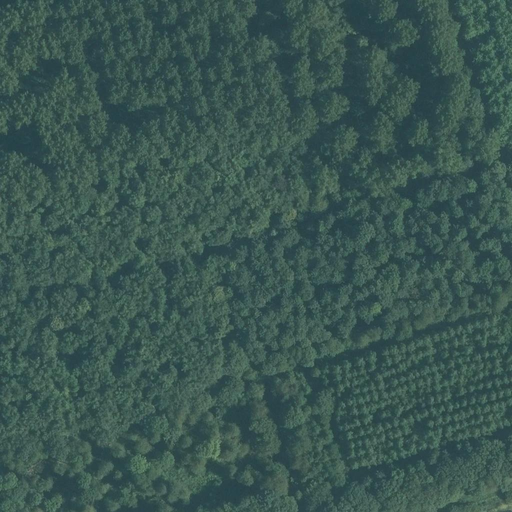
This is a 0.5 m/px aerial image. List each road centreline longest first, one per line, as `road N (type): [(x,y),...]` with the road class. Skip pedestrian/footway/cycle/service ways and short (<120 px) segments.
road 1 (track): [(0,292),(64,288),(499,162),(450,0)]
road 2 (track): [(267,371),(207,387),(61,355),(0,356)]
